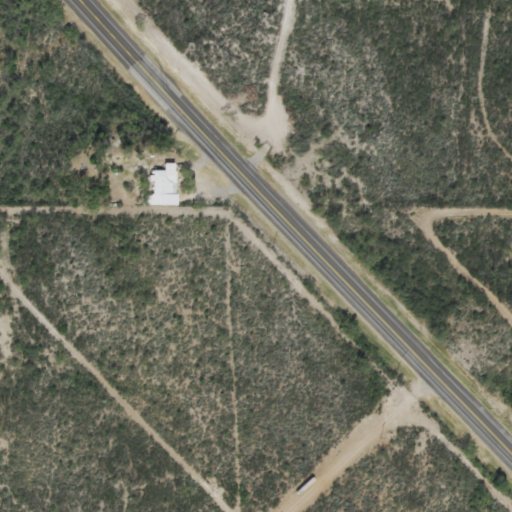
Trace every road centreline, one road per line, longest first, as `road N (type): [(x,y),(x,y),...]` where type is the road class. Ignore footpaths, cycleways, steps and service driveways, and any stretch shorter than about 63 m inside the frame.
road 1 (trunk): [(511,455),(79,0)]
road 2 (track): [(287,0),(267,135),(240,174)]
